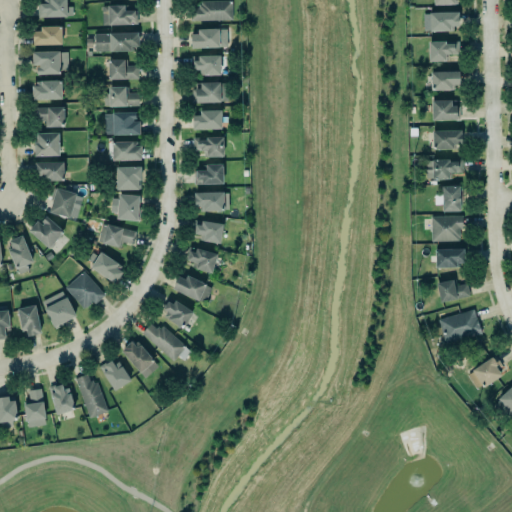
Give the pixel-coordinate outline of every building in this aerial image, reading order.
[(65,7),(65,0),(38,0),(39,18),(72,17),(71,7),(65,7)] [(188,19),(230,18),(229,0),(198,0),(198,3),(196,3),(196,7),(188,7),(188,19)] [(105,4),(105,5),(99,5),(99,24),(126,22),(126,23),(134,23),(134,9),(133,9),(132,8),(122,9),(122,3),(105,4)] [(426,10),(456,10),(456,24),(450,24),(450,30),(426,30),(426,10)] [(32,45),(61,45),(60,28),(31,28),(32,45)] [(225,31),(189,31),(190,48),(226,48),(225,31)] [(137,51),(137,33),(92,34),(93,52),(137,51)] [(426,60),(426,40),(443,40),(443,42),(451,42),(451,41),(456,40),(456,53),(446,53),(446,59),(426,60)] [(30,64),(29,51),(57,50),(57,72),(34,73),(34,64),(30,64)] [(218,56),(191,56),(191,75),(219,74),(218,56)] [(106,78),(135,78),(135,65),(124,65),(124,59),(122,59),(122,58),(105,58),(106,78)] [(429,72),(430,90),(458,89),(458,72),(429,72)] [(38,80),(59,79),(60,98),(30,99),(30,94),(30,84),(33,84),(33,80),(38,80)] [(226,102),(226,83),(192,83),(192,103),(226,102)] [(108,107),(138,106),(138,93),(127,93),(127,87),(107,87),(108,107)] [(430,97),(430,117),(456,117),(456,106),(447,106),(447,98),(430,97)] [(44,128),(62,127),(62,107),(33,108),(33,121),(44,121),(44,128)] [(133,111),(133,117),(130,117),(130,120),(136,120),(137,133),(102,133),(101,113),(110,112),(110,111),(133,111)] [(220,129),(220,112),(191,112),(191,130),(220,129)] [(429,129),(458,129),(459,142),(453,143),(453,147),(430,148),(429,129)] [(34,132),(56,132),(57,154),(32,155),(32,141),(35,141),(34,132)] [(222,157),(222,138),(192,139),(192,151),(205,151),(205,158),(222,157)] [(138,158),(109,159),(109,140),(130,140),(134,140),(134,142),(131,144),(139,144),(139,154),(138,155),(138,158)] [(423,160),(429,160),(429,158),(446,157),(446,160),(455,160),(455,158),(459,158),(460,171),(449,171),(449,177),(423,178),(423,160)] [(63,163),(34,162),(34,181),(62,181),(63,163)] [(114,166),(138,165),(138,179),(138,188),(114,188),(114,166)] [(193,185),(222,184),(221,165),(204,165),(205,171),(193,171),(193,185)] [(441,212),(459,212),(459,186),(440,187),(441,195),(433,196),(433,205),(441,205),(441,212)] [(47,210),(67,216),(69,210),(72,211),(76,197),(72,196),(73,192),(54,187),(53,188),(51,187),(47,199),(50,200),(47,210)] [(193,210),(227,211),(228,193),(193,192),(193,210)] [(116,193),(137,194),(136,206),(138,207),(137,220),(114,218),(115,211),(108,211),(109,203),(115,203),(116,193)] [(430,242),(460,241),(459,216),(429,217),(430,242)] [(27,231),(47,249),(62,232),(45,217),(39,223),(36,221),(27,231)] [(199,242),(220,243),(221,223),(193,222),(192,234),(199,235),(199,242)] [(134,230),(130,243),(119,240),(118,246),(95,241),(100,223),(104,224),(104,223),(134,230)] [(6,239),(19,234),(30,260),(24,263),(26,269),(17,273),(14,267),(13,268),(5,249),(9,247),(6,239)] [(193,247),(214,253),(209,271),(190,266),(191,260),(184,258),(187,250),(192,251),(193,247)] [(434,267),(463,266),(463,249),(434,250),(434,267)] [(114,283),(122,269),(93,250),(84,264),(114,283)] [(101,293),(81,270),(62,287),(80,307),(83,305),(84,306),(90,300),(92,303),(101,293)] [(184,274),(203,283),(203,284),(209,287),(202,302),(170,287),(176,275),(182,278),(184,274)] [(467,284),(453,286),(453,281),(435,283),(438,302),(468,298),(467,284)] [(52,327),(74,317),(62,291),(40,301),(52,327)] [(191,312),(169,300),(160,317),(182,329),(191,312)] [(23,338),(40,334),(34,305),(17,309),(23,338)] [(437,320),(443,345),(480,335),(473,310),(437,320)] [(0,339),(4,339),(3,328),(8,327),(6,311),(0,311),(0,339)] [(185,349),(160,325),(155,330),(149,324),(141,333),(173,363),(185,349)] [(144,378),(157,366),(132,339),(119,351),(144,378)] [(492,354),(500,365),(495,369),(499,373),(480,386),(479,384),(474,388),(464,375),(470,371),(469,369),(489,355),(489,356),(492,354)] [(96,365),(102,362),(102,363),(108,359),(111,363),(116,360),(118,365),(119,365),(128,379),(111,390),(100,372),(100,371),(96,365)] [(72,377),(84,373),(87,381),(90,380),(91,382),(94,381),(105,410),(87,417),(72,377)] [(494,398),(511,383),(511,384),(511,415),(511,416),(494,398)] [(48,389),(54,415),(72,411),(67,385),(48,389)] [(25,389),(38,387),(43,417),(23,420),(21,403),(27,402),(25,389)] [(0,395),(6,395),(6,400),(12,399),(15,419),(9,419),(10,425),(0,425),(0,395)]
